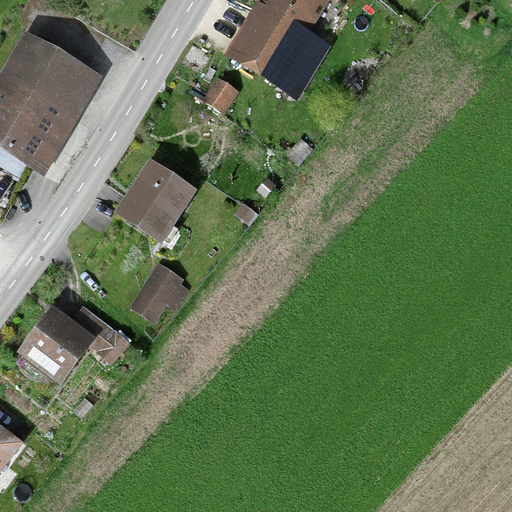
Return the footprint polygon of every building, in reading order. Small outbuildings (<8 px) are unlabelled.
[(276,0),(239,61),(296,95),(324,49),(298,34),(306,20),(309,22),(322,0),(276,0)] [(0,149),(30,167),(84,74),(28,42),(0,89),(0,149)] [(205,103),(222,114),(236,93),(219,82),(205,103)] [(167,224),(169,225),(189,195),(151,170),(122,215),(157,238),(167,224)] [(175,287),(178,283),(159,270),(134,308),(153,321),(166,302),(174,308),(184,293),(175,287)] [(84,312),(74,325),(95,341),(105,328),(84,312)] [(54,316),(24,355),(60,382),(89,343),(54,316)] [(117,335),(99,354),(110,365),(128,345),(117,335)] [(0,471),(19,446),(0,431),(0,471)]
